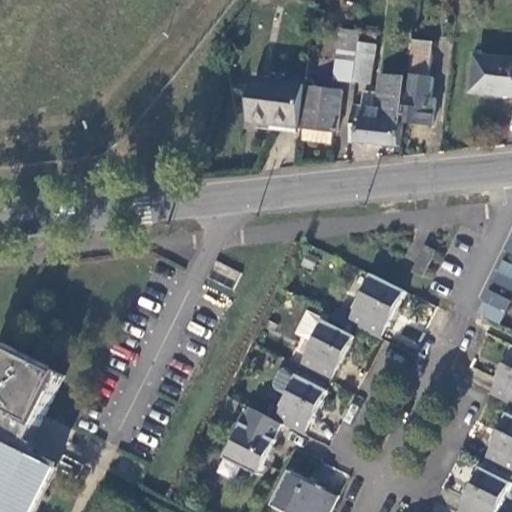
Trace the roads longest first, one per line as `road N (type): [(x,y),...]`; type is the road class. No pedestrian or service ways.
road 1 (secondary): [(502,169),(0,224)]
road 2 (residential): [(364,511),(464,322),(468,294),(507,215),(502,169)]
